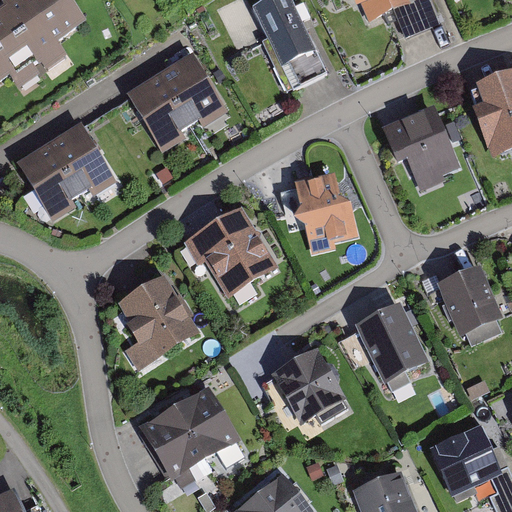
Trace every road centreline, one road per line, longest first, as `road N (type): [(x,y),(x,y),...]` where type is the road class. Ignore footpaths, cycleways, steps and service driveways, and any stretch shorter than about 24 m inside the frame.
road 1 (residential): [(71,278),(340,114)]
road 2 (residential): [(71,278),(87,319),(107,448),(135,511)]
road 3 (residential): [(340,114),(511,37)]
road 4 (residential): [(410,259),(253,358)]
road 5 (residential): [(340,114),(410,259)]
